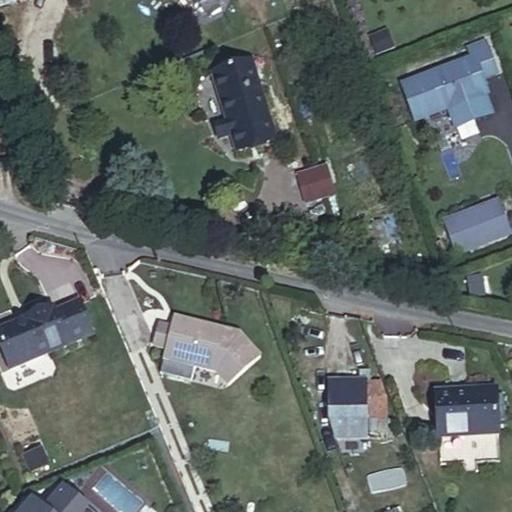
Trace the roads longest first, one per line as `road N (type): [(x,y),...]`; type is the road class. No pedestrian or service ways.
road 1 (residential): [(511,331),(0,213)]
road 2 (unknown): [(77,235),(43,93)]
